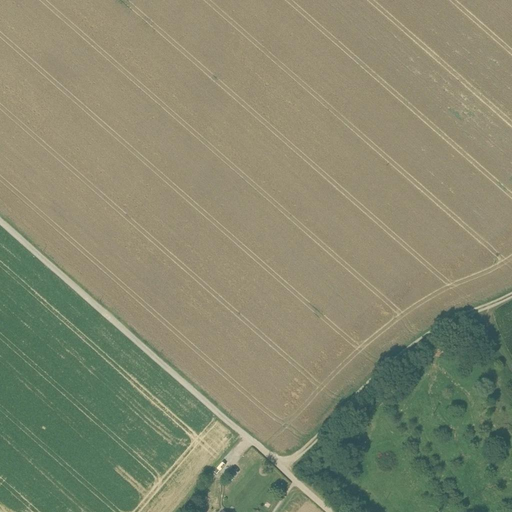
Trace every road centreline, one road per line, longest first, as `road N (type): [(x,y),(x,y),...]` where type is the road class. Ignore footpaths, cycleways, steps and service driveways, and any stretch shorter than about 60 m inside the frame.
road 1 (unclassified): [(0,218),(330,511)]
road 2 (track): [(511,292),(418,339),(281,463)]
